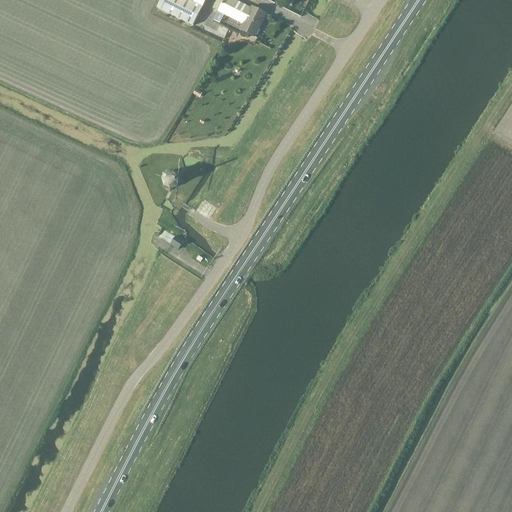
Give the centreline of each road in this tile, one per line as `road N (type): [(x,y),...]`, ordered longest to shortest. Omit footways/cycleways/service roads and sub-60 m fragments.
road 1 (primary): [(100,511),(186,353),(418,0)]
road 2 (unclassified): [(379,0),(269,168),(234,247),(127,387),(65,511)]
road 3 (track): [(257,511),(332,363),(511,82)]
